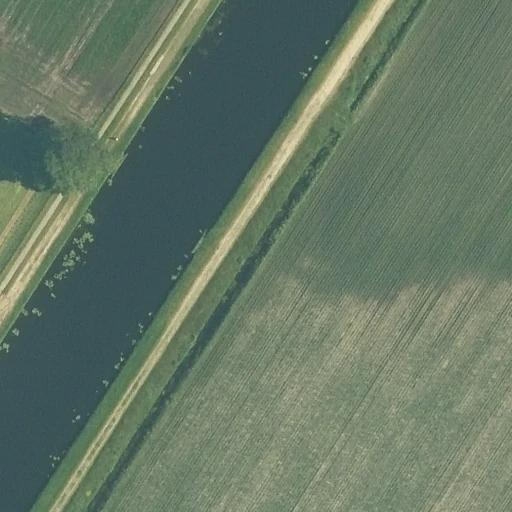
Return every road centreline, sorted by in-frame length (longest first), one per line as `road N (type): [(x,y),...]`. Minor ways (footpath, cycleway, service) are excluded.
road 1 (track): [(382,0),(53,511)]
road 2 (track): [(0,319),(214,0)]
